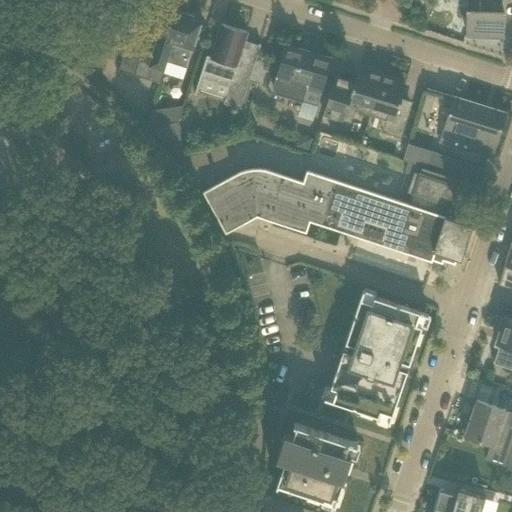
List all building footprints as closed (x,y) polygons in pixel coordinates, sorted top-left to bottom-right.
[(134,0),(66,15),(67,17),(135,2),(134,0)] [(467,0),(467,35),(504,36),(505,18),(506,18),(506,17),(502,17),(502,0),(467,0)] [(189,13),(168,7),(153,53),(127,45),(119,70),(159,83),(166,61),(171,63),(173,57),(176,58),(180,44),(179,44),(189,13)] [(423,15),(411,11),(408,23),(419,26),(423,15)] [(187,68),(202,17),(189,13),(179,44),(180,44),(176,58),(173,57),(171,63),(187,68)] [(59,19),(59,17),(6,28),(6,31),(59,19)] [(197,94),(198,88),(226,97),(224,103),(241,108),(261,44),(259,43),(259,45),(245,40),(248,32),(221,23),(211,56),(207,55),(195,94),(197,94)] [(332,58),(323,55),(286,44),(277,74),(273,86),(278,93),(303,101),(299,116),(313,121),(317,105),(318,105),(332,58)] [(42,83),(89,171),(91,170),(43,81),(4,86),(0,66),(0,77),(2,87),(3,89),(42,83)] [(335,76),(323,114),(343,120),(347,105),(371,112),(383,74),(367,69),(366,72),(358,70),(352,88),(335,82),(336,76),(335,76)] [(390,134),(402,138),(411,107),(400,103),(406,84),(398,82),(399,79),(383,74),(371,112),(395,120),(390,134)] [(441,142),(492,158),(506,112),(455,96),(441,142)] [(154,130),(179,122),(184,105),(152,110),(148,123),(154,130)] [(184,153),(179,122),(154,130),(179,154),(184,153)] [(308,150),(312,138),(300,134),(297,146),(308,150)] [(226,146),(210,150),(213,161),(229,157),(226,146)] [(434,168),(479,184),(484,167),(432,149),(426,167),(433,169),(434,168)] [(207,151),(190,155),(194,168),(210,163),(207,151)] [(473,225),(471,224),(446,216),(450,205),(456,207),(462,187),(456,185),(458,180),(422,167),(420,173),(414,171),(408,191),(414,193),(410,204),(385,195),(384,194),(384,195),(357,186),(355,191),(334,184),(336,179),(309,170),(309,169),(308,169),(304,181),(277,173),(276,177),(264,173),(264,174),(261,173),(246,175),(243,176),(243,175),(232,181),(230,177),(204,191),(222,223),(226,220),(229,226),(239,220),(241,223),(257,215),(274,220),(276,217),(307,227),(310,219),(354,234),(355,230),(386,241),(385,244),(442,263),(444,260),(455,263),(457,258),(461,259),(473,225)] [(95,183),(97,185),(244,457),(243,488),(244,488),(245,489),(246,457),(98,182),(95,183)] [(511,242),(499,284),(511,288),(511,242)] [(346,340),(332,384),(331,386),(337,388),(333,400),(379,416),(381,410),(392,414),(422,325),(417,323),(421,311),(374,296),(372,301),(360,297),(346,340)] [(500,330),(496,343),(511,348),(511,318),(505,316),(504,319),(501,318),(498,329),(500,330)] [(491,444),(486,459),(507,466),(511,450),(511,425),(510,424),(511,417),(511,411),(477,400),(470,421),(467,420),(461,437),(473,441),(474,438),(491,444)] [(285,458),(277,481),(324,496),(326,491),(338,495),(352,454),(346,452),(350,440),(297,422),(293,434),(285,431),(277,455),(285,458)] [(435,507),(452,511),(480,511),(485,496),(459,488),(457,494),(440,489),(435,507)] [(235,511),(242,502),(241,502),(240,501),(234,511),(232,511),(235,511)]
